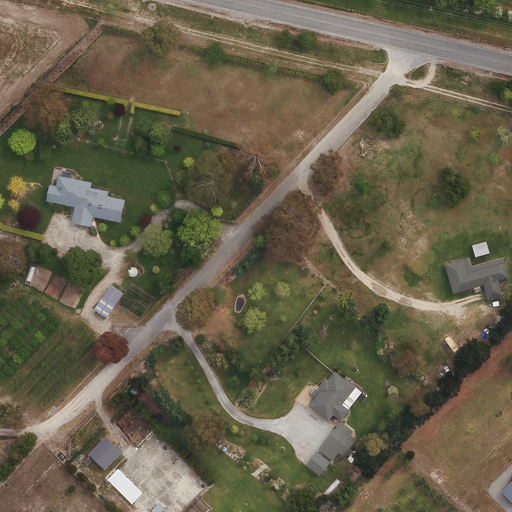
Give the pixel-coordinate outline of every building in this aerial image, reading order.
[(90,181),(53,175),(48,205),(73,209),(71,225),(92,228),(94,215),(121,219),(125,194),(89,188),(90,181)] [(468,261),(446,268),(454,295),(483,287),(487,301),(503,297),(500,284),(509,281),(502,257),(470,266),(468,261)] [(107,281),(92,304),(104,311),(119,288),(107,281)] [(156,297),(132,283),(127,293),(121,304),(145,318),(156,297)] [(334,372),(308,405),(334,426),(360,393),(334,372)] [(357,435),(341,423),(319,451),(335,464),(357,435)] [(318,482),(328,466),(314,457),(304,473),(318,482)] [(119,469),(108,480),(133,503),(144,492),(119,469)]
